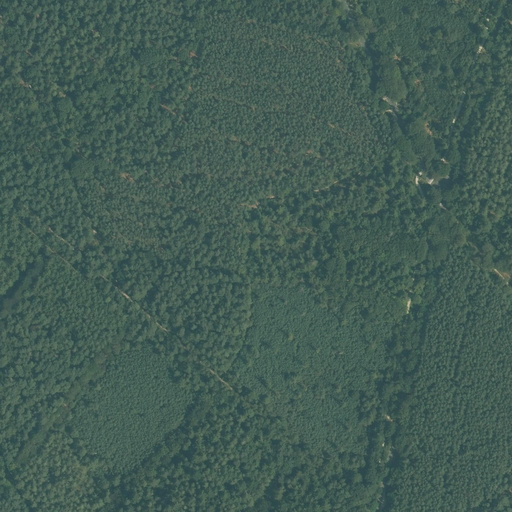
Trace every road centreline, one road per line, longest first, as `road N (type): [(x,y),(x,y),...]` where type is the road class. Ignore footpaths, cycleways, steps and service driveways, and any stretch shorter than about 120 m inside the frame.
road 1 (track): [(369,511),(0,181)]
road 2 (tertiary): [(376,511),(445,190)]
road 3 (unknown): [(357,0),(349,26),(427,198),(441,209)]
road 4 (tertiary): [(445,190),(424,171),(342,0)]
road 5 (tertiary): [(445,190),(506,0)]
road 6 (unknown): [(185,0),(333,33),(349,26)]
